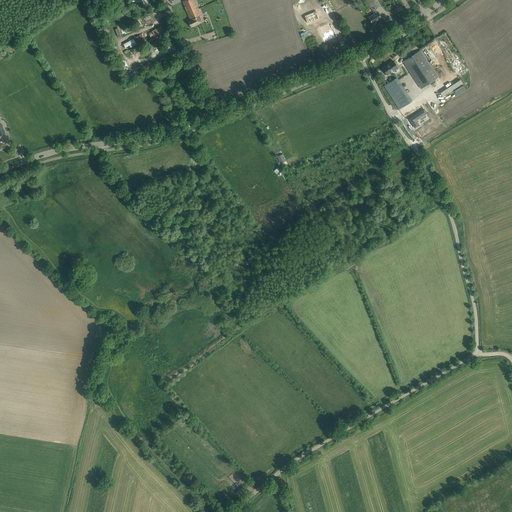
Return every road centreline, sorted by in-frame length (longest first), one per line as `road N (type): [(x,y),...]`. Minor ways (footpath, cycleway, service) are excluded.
road 1 (unclassified): [(233,511),(300,456),(477,352),(452,220),(359,52)]
road 2 (tertiary): [(0,171),(212,116)]
road 3 (tertiary): [(212,116),(359,52)]
road 4 (unclassified): [(212,116),(165,0)]
